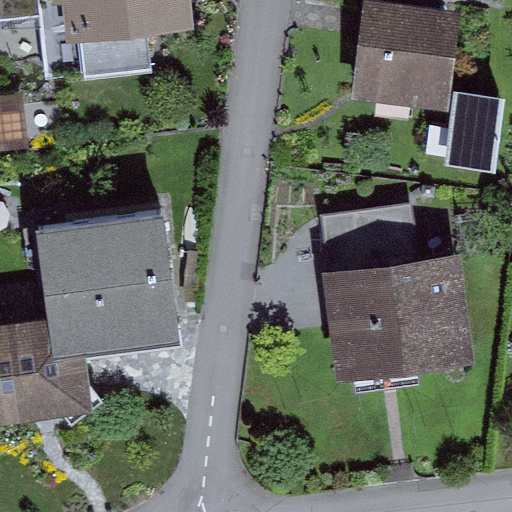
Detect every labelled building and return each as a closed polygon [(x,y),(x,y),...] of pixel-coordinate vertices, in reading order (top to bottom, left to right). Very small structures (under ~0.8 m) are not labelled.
[(199,0),(79,0),(83,29),(201,15),(199,0)] [(371,5),(361,86),(442,96),(452,16),(371,5)] [(505,93),(456,88),(448,157),(497,162),(505,93)] [(182,208),(54,223),(64,308),(0,315),(0,423),(114,409),(105,335),(196,324),(182,208)] [(450,260),(336,275),(348,364),(462,350),(450,260)]
